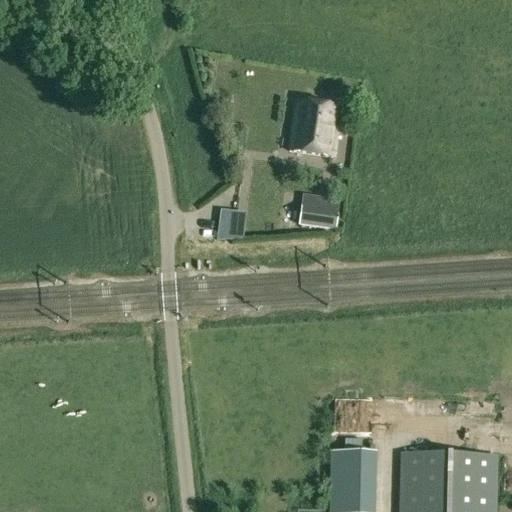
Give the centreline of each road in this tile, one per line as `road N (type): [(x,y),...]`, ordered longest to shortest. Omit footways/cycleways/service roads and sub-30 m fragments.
road 1 (unclassified): [(192,511),(154,136),(135,66)]
road 2 (unclassified): [(135,66),(15,0)]
